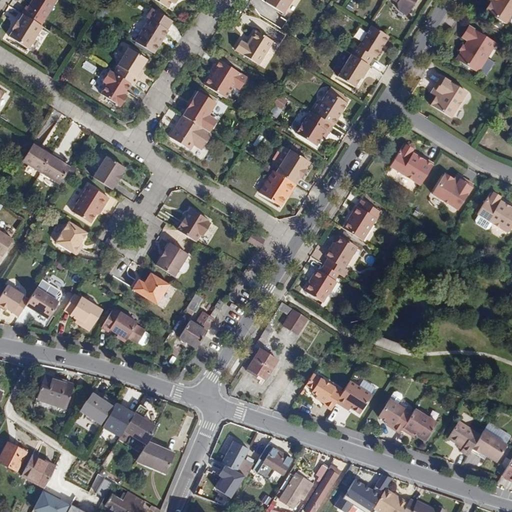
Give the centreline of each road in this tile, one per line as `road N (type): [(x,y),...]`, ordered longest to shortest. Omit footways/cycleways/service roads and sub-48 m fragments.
road 1 (tertiary): [(218,406),(511,503)]
road 2 (tertiary): [(201,398),(0,346)]
road 3 (residential): [(132,145),(293,242)]
road 4 (residential): [(293,242),(201,398)]
road 5 (residential): [(132,145),(220,0)]
road 6 (residential): [(382,101),(293,242)]
road 7 (residential): [(0,60),(132,145)]
road 8 (residential): [(382,101),(511,174)]
